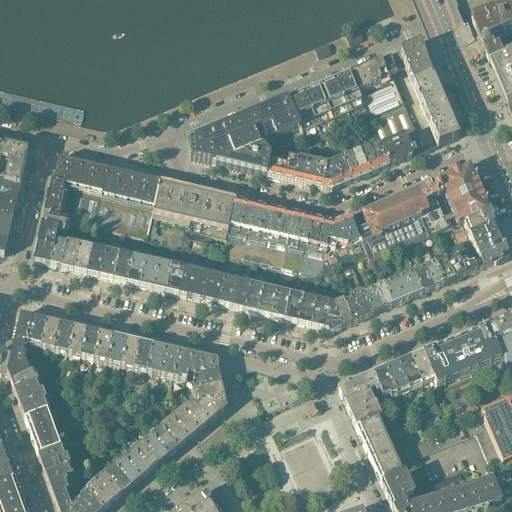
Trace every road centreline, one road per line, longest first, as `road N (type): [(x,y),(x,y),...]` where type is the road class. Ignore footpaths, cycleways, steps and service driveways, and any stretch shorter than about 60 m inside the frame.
road 1 (residential): [(511,289),(333,365),(10,291)]
road 2 (residential): [(490,143),(323,213),(181,178),(163,136)]
road 3 (residential): [(163,136),(458,14)]
road 4 (tertiary): [(490,143),(431,0)]
road 5 (residential): [(46,142),(10,291)]
road 6 (residential): [(46,142),(112,156),(163,136)]
